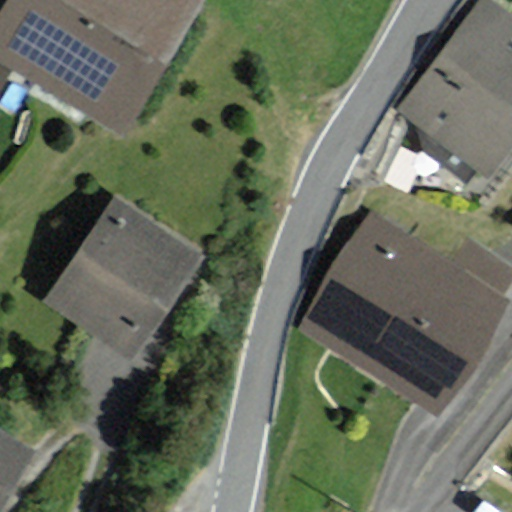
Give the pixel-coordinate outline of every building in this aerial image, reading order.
[(197,0),(7,0),(0,13),(0,54),(120,127),(197,0)] [(511,153),(511,15),(492,0),(486,0),(401,112),(430,134),(492,180),(511,153)] [(201,249),(114,193),(48,296),(134,351),(201,249)] [(463,263),(367,209),(300,327),(449,412),(511,302),(511,293),(499,286),(511,265),(474,244),(463,263)] [(0,508),(32,451),(0,432),(0,508)]
